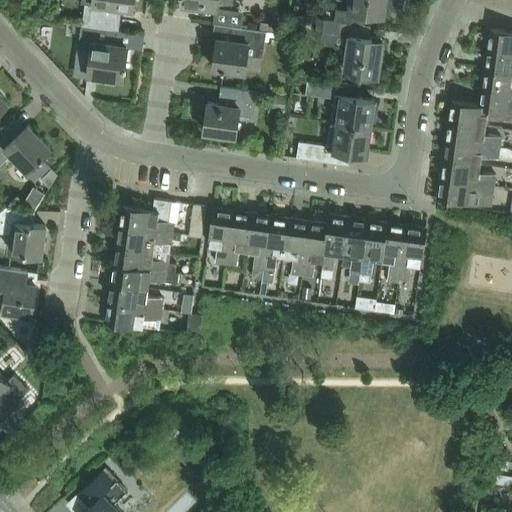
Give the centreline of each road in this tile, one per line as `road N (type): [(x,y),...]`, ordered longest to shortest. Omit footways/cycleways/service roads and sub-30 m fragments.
road 1 (residential): [(451,8),(420,75),(411,155),(394,181),(150,156)]
road 2 (residential): [(63,304),(84,155),(97,136)]
road 3 (residential): [(97,136),(0,35)]
road 4 (residential): [(150,156),(164,57),(177,24)]
